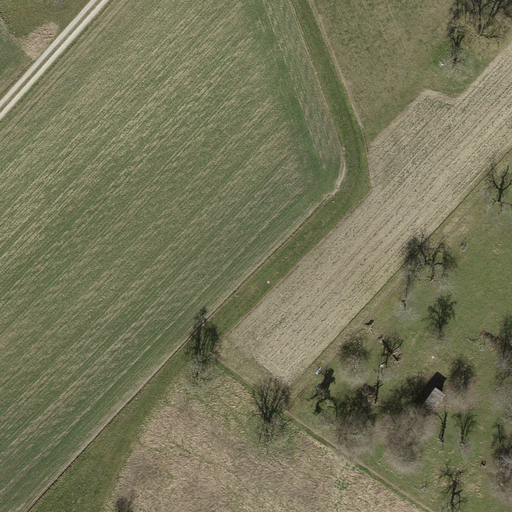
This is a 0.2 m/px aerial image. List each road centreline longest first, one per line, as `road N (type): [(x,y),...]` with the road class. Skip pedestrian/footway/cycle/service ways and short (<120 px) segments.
road 1 (track): [(297,0),(353,123),(358,164),(351,201),(149,403),(100,511)]
road 2 (track): [(0,114),(101,0)]
